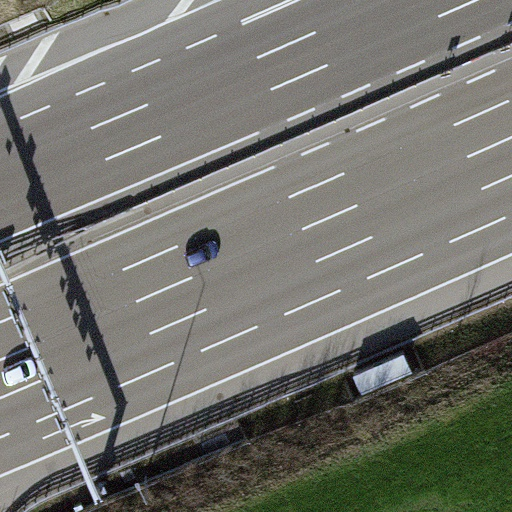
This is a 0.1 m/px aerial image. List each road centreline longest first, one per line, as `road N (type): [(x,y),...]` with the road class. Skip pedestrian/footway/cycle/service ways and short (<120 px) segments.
road 1 (motorway): [(0,360),(511,137)]
road 2 (motorway): [(432,0),(0,185)]
